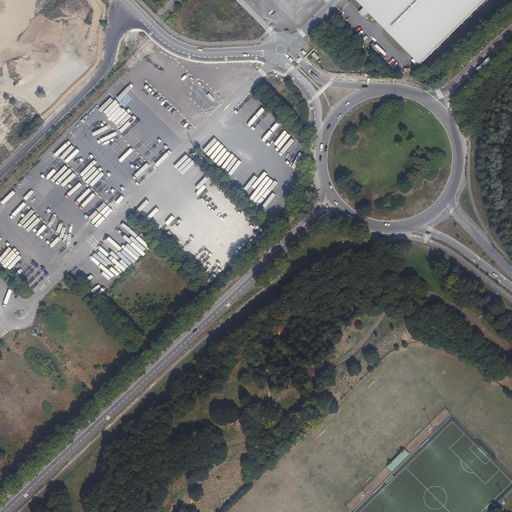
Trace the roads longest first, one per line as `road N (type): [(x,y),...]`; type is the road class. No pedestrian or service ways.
road 1 (secondary): [(308,225),(5,511)]
road 2 (unknown): [(191,142),(159,92),(157,72),(178,66),(250,82)]
road 3 (secondary): [(422,97),(386,89),(345,105),(321,142),(324,187)]
road 4 (unknown): [(0,250),(110,140)]
road 5 (unknown): [(21,271),(131,161)]
road 6 (unknown): [(199,134),(277,211),(296,181)]
road 7 (unknown): [(119,214),(140,234),(140,245),(98,284),(74,260)]
road 8 (secondary): [(403,229),(428,231),(511,293)]
